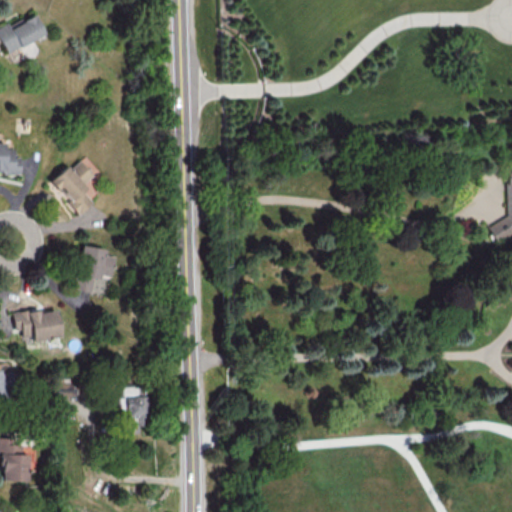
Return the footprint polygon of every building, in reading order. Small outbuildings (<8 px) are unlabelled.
[(0,26),(0,44),(4,52),(41,34),(30,12),(0,26)] [(0,170),(18,170),(18,159),(12,159),(12,148),(1,148),(1,142),(0,141),(0,170)] [(76,214),(92,200),(79,185),(90,175),(77,160),(68,167),(65,164),(48,180),(67,201),(66,202),(76,214)] [(506,220),(489,220),(489,236),(511,235),(511,170),(504,171),(506,220)] [(110,277),(114,250),(78,245),(72,289),(90,291),(92,275),(110,277)] [(58,335),(55,309),(38,311),(38,308),(9,312),(12,330),(18,329),(20,341),(58,335)] [(120,386),(121,431),(135,431),(134,424),(142,424),(141,395),(135,395),(134,386),(120,386)] [(0,479),(25,480),(26,453),(19,453),(19,436),(0,435),(0,479)]
